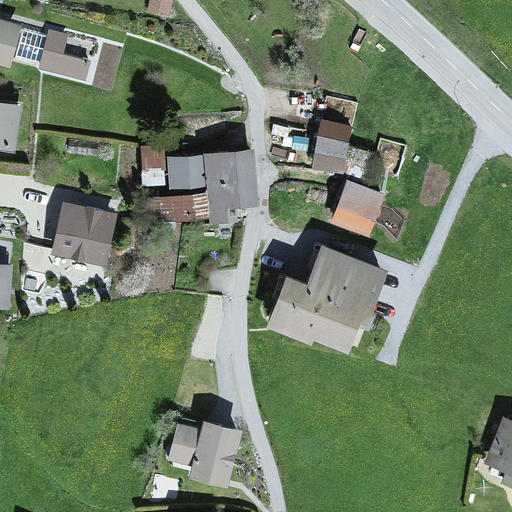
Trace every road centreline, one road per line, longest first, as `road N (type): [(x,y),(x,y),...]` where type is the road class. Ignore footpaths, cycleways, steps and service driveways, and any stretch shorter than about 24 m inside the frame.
road 1 (residential): [(272,511),(228,338),(261,212),(250,96),(183,0)]
road 2 (tertiary): [(511,131),(377,0)]
